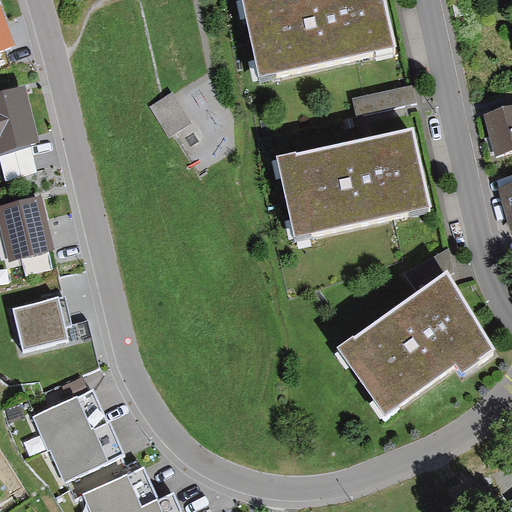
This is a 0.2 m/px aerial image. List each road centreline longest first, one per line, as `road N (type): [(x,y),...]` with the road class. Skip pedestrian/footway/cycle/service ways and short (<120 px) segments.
road 1 (residential): [(511,387),(460,432),(347,481),(297,489),(248,482),(195,458),(156,417),(129,363),(38,0)]
road 2 (residential): [(427,0),(485,260),(511,320)]
